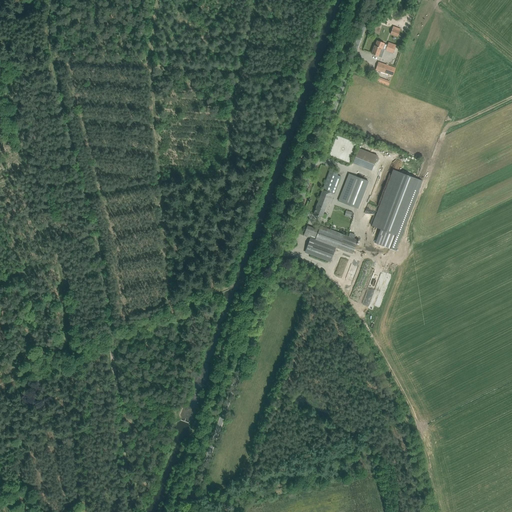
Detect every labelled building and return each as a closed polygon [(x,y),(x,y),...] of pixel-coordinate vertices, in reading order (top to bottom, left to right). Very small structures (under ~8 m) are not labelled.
[(467,0),(496,24),(510,7),(502,0),(467,0)] [(390,34),(398,37),(400,28),(393,26),(390,34)] [(378,56),(381,57),(384,49),(393,53),(396,45),(388,42),(387,46),(378,42),(377,46),(374,45),(371,54),(378,56)] [(376,70),(393,75),(395,68),(378,62),(376,70)] [(352,163),(371,170),(377,155),(358,148),(352,163)] [(341,176),(338,175),(339,172),(330,168),(313,214),(322,217),(327,203),(331,204),(341,176)] [(398,171),(376,227),(397,235),(418,179),(398,171)] [(349,173),(339,201),(358,208),(369,181),(349,173)] [(307,226),(304,235),(310,238),(305,251),(331,261),(336,247),(353,254),(358,240),(320,226),(315,224),(314,228),(307,226)] [(348,271),(346,284),(353,285),(355,272),(348,271)]
